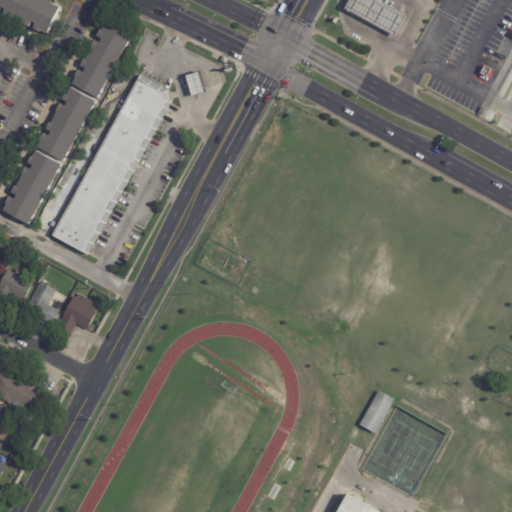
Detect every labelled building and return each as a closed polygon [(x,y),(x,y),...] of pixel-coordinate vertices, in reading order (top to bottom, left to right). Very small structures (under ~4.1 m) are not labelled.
[(36,24),(31,22),(29,27),(22,24),(23,22),(10,16),(9,18),(3,15),(5,9),(1,7),(0,8),(0,0),(43,0),(60,8),(47,34),(41,31),(40,33),(34,29),(36,24)] [(380,0),(349,0),(344,11),(398,38),(410,17),(380,0)] [(131,39),(99,99),(73,85),(77,78),(75,78),(79,71),(84,74),(87,69),(81,67),(85,60),(87,61),(93,48),(92,48),(95,41),(100,44),(103,39),(97,36),(101,30),(103,31),(106,25),(131,39)] [(204,93),(190,97),(184,76),(198,72),(204,93)] [(139,75),(166,90),(170,103),(86,256),(81,253),(81,254),(50,236),(138,75),(139,75)] [(97,102),(64,162),(40,148),(43,141),(41,140),(44,134),(50,137),(52,132),(47,129),(51,123),(52,124),(59,112),(57,111),(61,104),(66,107),(68,102),(63,100),(67,93),(69,94),(72,88),(97,102)] [(63,165),(30,225),(5,211),(8,205),(7,204),(10,198),(15,200),(18,196),(13,193),(16,187),(18,187),(24,175),(23,174),(26,168),(31,171),(34,165),(29,163),(32,157),(34,158),(38,151),(63,165)] [(32,285),(22,302),(8,294),(5,300),(0,297),(0,282),(7,270),(15,275),(15,274),(32,285)] [(51,325),(25,311),(40,284),(56,292),(48,307),(59,313),(52,326),(51,325)] [(87,330),(87,331),(76,325),(70,336),(57,329),(63,318),(62,317),(72,298),(96,311),(96,312),(97,313),(87,330)] [(0,369),(1,369),(25,382),(26,380),(35,386),(35,387),(42,391),(31,412),(9,400),(9,402),(0,397),(0,369)] [(394,398),(375,433),(359,424),(378,390),(394,398)] [(0,414),(26,429),(16,448),(0,439),(0,414)] [(338,511),(348,494),(380,511),(338,511)]
